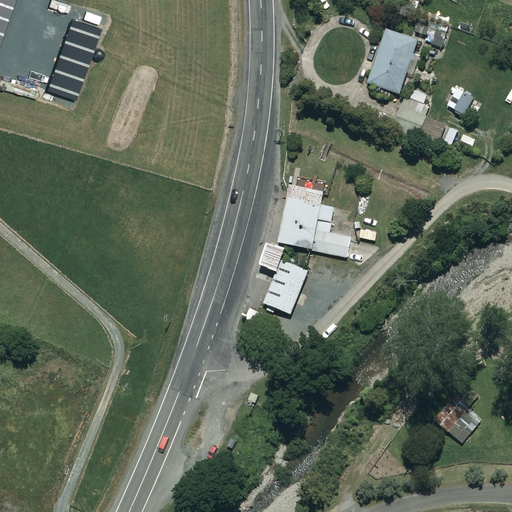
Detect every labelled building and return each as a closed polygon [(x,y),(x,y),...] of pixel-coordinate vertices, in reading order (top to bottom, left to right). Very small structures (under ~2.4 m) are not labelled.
[(446,32),(436,29),(430,44),(441,48),(446,32)] [(417,41),(385,30),(366,85),(398,96),(406,73),(412,76),(418,57),(412,55),(417,41)] [(473,99),(456,89),(446,107),(463,117),(473,99)] [(426,96),(413,92),(409,102),(394,97),(385,125),(439,142),(444,126),(424,120),(428,107),(423,106),(426,96)] [(456,132),(448,129),(442,145),(450,148),(456,132)] [(289,190),(279,249),(343,260),(350,220),(313,214),(316,195),(289,190)] [(377,232),(361,229),(360,238),(375,241),(377,232)] [(301,271),(270,262),(256,309),(287,318),(301,271)] [(462,443),(482,418),(468,407),(474,400),(458,387),(437,411),(432,417),(462,443)]
